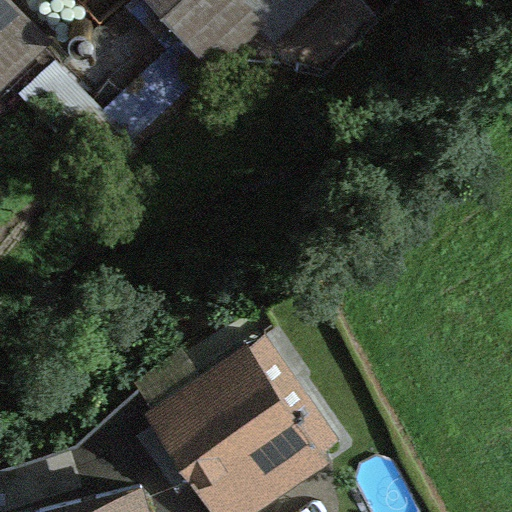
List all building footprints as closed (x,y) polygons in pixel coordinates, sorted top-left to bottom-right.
[(0,0),(0,71),(42,32),(11,0),(0,0)] [(174,0),(218,45),(264,0),(174,0)] [(171,34),(102,94),(129,124),(198,64),(171,34)] [(140,375),(155,397),(131,414),(186,493),(210,476),(235,511),(241,511),(340,444),(243,304),(140,375)] [(154,511),(143,470),(0,506),(0,511),(154,511)]
